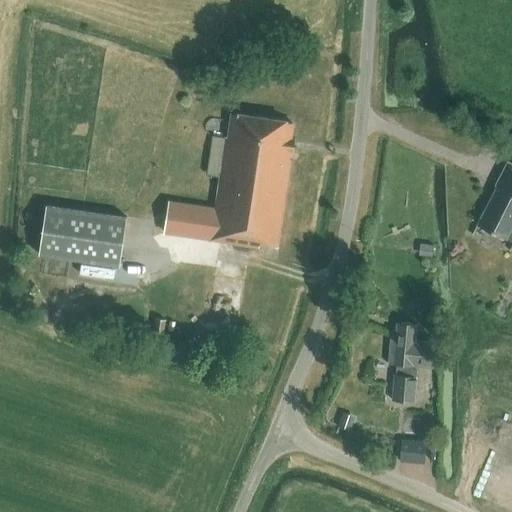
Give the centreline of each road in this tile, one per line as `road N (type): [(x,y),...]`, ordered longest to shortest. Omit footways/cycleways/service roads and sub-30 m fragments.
road 1 (unclassified): [(275,432),(339,270),(362,118),(369,0)]
road 2 (unclassified): [(461,511),(275,432)]
